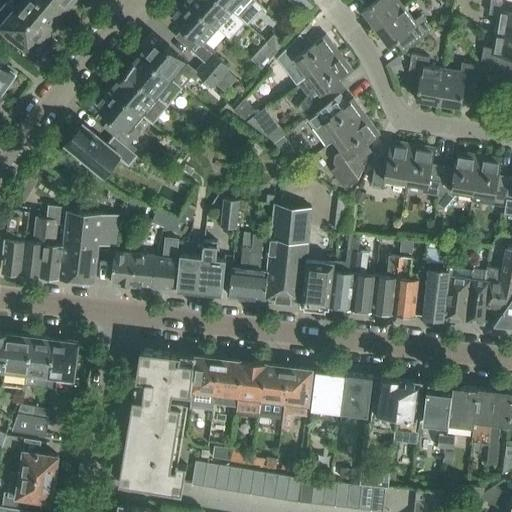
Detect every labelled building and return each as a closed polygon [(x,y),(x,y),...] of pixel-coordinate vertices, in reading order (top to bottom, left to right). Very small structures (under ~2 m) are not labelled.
[(58,15),(40,0),(19,0),(14,6),(47,34),(53,27),(52,22),(58,15)] [(75,0),(40,0),(58,15),(65,7),(70,7),(75,0)] [(218,27),(188,0),(187,0),(184,0),(178,6),(179,9),(172,16),(197,39),(190,47),(204,59),(231,84),(237,77),(229,70),(232,67),(214,51),(216,49),(206,40),(218,27)] [(188,0),(218,27),(230,37),(244,21),(221,0),(188,0)] [(254,0),(221,0),(244,21),(247,23),(262,6),(254,0)] [(377,29),(406,7),(401,0),(364,0),(368,5),(362,9),(377,29)] [(511,0),(491,0),(489,12),(498,13),(495,29),(511,31),(511,0)] [(7,1),(0,9),(0,35),(6,40),(11,34),(29,49),(35,42),(41,42),(47,34),(14,6),(7,1)] [(415,19),(406,7),(377,29),(389,46),(395,41),(402,51),(432,29),(422,14),(415,19)] [(511,31),(495,29),(492,46),(483,45),(481,59),(484,63),(511,68),(511,31)] [(268,40),(278,49),(285,42),(274,32),(268,40)] [(307,75),(339,51),(326,33),(309,46),(300,33),(281,53),(291,66),(298,64),(307,75)] [(142,51),(142,52),(181,87),(191,76),(195,79),(200,74),(195,70),(184,60),(185,59),(157,35),(151,42),(147,42),(142,48),(142,51)] [(352,70),(339,51),(307,75),(315,86),(300,104),(309,116),(329,101),(330,101),(333,98),(343,91),(336,82),(352,70)] [(181,87),(142,52),(135,60),(132,60),(125,68),(164,102),(173,91),(176,93),(181,87)] [(441,103),(446,67),(428,64),(430,55),(411,52),(405,89),(417,91),(416,99),(441,103)] [(231,84),(204,59),(195,70),(200,74),(214,86),(217,83),(225,90),(231,84)] [(0,89),(0,90),(2,88),(5,87),(8,83),(8,80),(14,70),(0,60),(0,89)] [(461,69),(446,67),(441,103),(461,106),(462,98),(474,100),(479,68),(477,65),(462,63),(461,69)] [(164,102),(125,68),(118,76),(118,79),(112,87),(143,113),(153,121),(158,115),(155,112),(164,102)] [(143,113),(112,87),(108,87),(103,93),(104,96),(97,104),(111,116),(103,126),(113,135),(126,145),(140,129),(134,123),(143,113)] [(257,112),(245,96),(234,109),(247,120),(257,112)] [(335,139),(366,116),(353,97),(340,107),(333,98),(330,101),(329,101),(309,116),(306,117),(313,126),(327,145),(335,139)] [(206,109),(194,123),(203,131),(215,117),(206,109)] [(380,134),(366,116),(335,139),(341,148),(335,153),(334,161),(337,165),(332,168),(346,185),(358,177),(364,165),(361,161),(370,155),(363,146),(380,134)] [(126,145),(113,135),(106,144),(95,135),(96,134),(92,131),(92,132),(81,123),(79,126),(76,126),(68,135),(68,138),(66,141),(102,172),(117,155),(127,164),(135,154),(126,145)] [(284,136),(272,144),(285,154),(293,148),(284,136)] [(406,182),(412,143),(390,140),(387,160),(375,158),(371,183),(383,185),(385,179),(406,182)] [(439,194),(443,169),(431,167),(435,147),(412,143),(406,182),(421,185),(420,188),(423,191),(439,194)] [(472,193),(479,154),(457,151),(454,171),(443,169),(439,194),(437,207),(444,208),(458,191),(472,193)] [(472,193),(471,199),(505,204),(509,179),(498,178),(501,157),(479,154),(472,193)] [(29,173),(20,190),(28,195),(38,178),(29,173)] [(511,179),(509,179),(505,204),(503,211),(511,212),(511,179)] [(129,197),(125,210),(137,214),(142,202),(129,197)] [(224,197),(221,224),(237,226),(240,198),(224,197)] [(306,256),(307,256),(311,226),(312,206),(275,201),(268,269),(268,268),(265,298),(301,302),(306,256)] [(59,276),(63,242),(55,242),(57,222),(66,223),(68,207),(68,206),(47,203),(46,217),(40,274),(59,276)] [(194,210),(187,206),(186,206),(180,217),(182,217),(189,220),(194,210)] [(63,242),(59,276),(95,280),(102,211),(68,207),(66,223),(63,242)] [(25,238),(26,238),(27,232),(18,231),(22,210),(12,208),(6,237),(1,270),(22,272),(25,238)] [(164,225),(169,212),(157,208),(152,220),(164,225)] [(180,217),(169,212),(164,225),(177,230),(182,217),(180,217)] [(25,238),(22,272),(40,274),(46,217),(38,216),(35,239),(26,238),(25,238)] [(357,249),(358,249),(359,243),(358,243),(359,231),(353,230),(350,229),(347,259),(336,258),(336,259),(335,259),(330,305),(351,307),(357,249)] [(476,253),(478,243),(479,232),(459,229),(453,240),(451,240),(450,250),(476,253)] [(253,232),(254,232),(254,231),(245,230),(241,266),(232,265),(229,294),(246,296),(253,232)] [(265,298),(268,268),(261,268),(264,233),(254,232),(253,232),(246,296),(265,298)] [(381,232),(380,241),(399,243),(400,235),(381,232)] [(402,234),(400,250),(413,251),(414,235),(402,234)] [(218,239),(205,237),(202,255),(203,255),(199,291),(221,294),(225,258),(217,257),(218,239)] [(444,318),(449,265),(450,250),(451,240),(434,237),(431,259),(430,259),(423,316),(444,318)] [(484,277),(482,292),(488,292),(486,305),(506,307),(511,297),(511,246),(506,246),(502,267),(488,266),(486,277),(484,277)] [(132,284),(135,251),(114,249),(111,282),(132,284)] [(372,310),(376,272),(366,271),(368,251),(358,249),(357,249),(351,307),(372,310)] [(152,286),(155,253),(135,251),(132,284),(152,286)] [(393,312),(399,253),(390,252),(387,273),(376,272),(372,310),(393,312)] [(173,288),(176,256),(155,253),(152,286),(173,288)] [(203,255),(202,255),(181,253),(177,289),(199,291),(203,255)] [(413,255),(399,253),(393,312),(415,314),(419,277),(410,276),(413,255)] [(330,305),(335,259),(307,256),(306,256),(301,302),(330,305)] [(470,275),(472,276),(473,268),(449,265),(444,318),(465,320),(470,275)] [(482,292),(484,277),(472,276),(470,275),(465,320),(484,322),(486,305),(488,292),(482,292)] [(511,297),(506,307),(494,323),(511,324),(511,297)] [(0,369),(4,370),(9,332),(0,331),(0,369)] [(26,382),(31,335),(9,332),(4,370),(3,383),(4,383),(25,385),(26,382)] [(48,385),(54,337),(31,335),(26,382),(48,385)] [(74,363),(77,340),(54,337),(48,385),(71,388),(73,374),(75,373),(76,365),(74,363)] [(191,394),(195,363),(180,361),(181,353),(141,348),(136,379),(145,380),(144,387),(136,386),(134,398),(133,398),(119,481),(119,482),(174,491),(174,489),(175,479),(184,480),(187,464),(178,463),(179,460),(172,459),(181,405),(170,404),(173,392),(191,394)] [(213,409),(219,357),(196,354),(195,363),(191,394),(189,406),(213,409)] [(238,398),(242,360),(219,357),(213,409),(211,425),(209,440),(217,441),(216,455),(224,456),(223,442),(218,441),(223,401),(224,401),(225,396),(238,398)] [(259,414),(267,363),(266,363),(267,362),(242,359),(242,360),(238,398),(236,414),(244,415),(259,416),(259,414)] [(283,417),(289,365),(267,363),(259,414),(283,417)] [(310,388),(312,368),(289,365),(283,417),(282,425),(292,427),(294,413),(307,415),(310,388)] [(340,410),(345,372),(317,368),(312,407),(340,410)] [(369,414),(373,375),(345,372),(340,410),(369,414)] [(395,427),(401,378),(381,376),(378,404),(374,403),(371,424),(395,427)] [(395,427),(394,439),(417,442),(419,430),(416,430),(422,381),(401,378),(395,427)] [(449,422),(453,385),(428,382),(424,419),(449,422)] [(473,425),(478,388),(453,385),(449,422),(473,425)] [(490,441),(496,390),(478,388),(473,425),(474,425),(472,439),(490,441)] [(509,423),(511,395),(511,391),(496,390),(490,441),(488,461),(497,462),(501,422),(509,423)] [(511,467),(511,395),(509,423),(511,423),(511,439),(507,439),(503,471),(509,469),(511,467)] [(22,402),(17,414),(32,416),(34,406),(39,405),(22,402)] [(34,406),(32,416),(47,419),(47,416),(49,417),(51,407),(39,405),(34,406)] [(47,435),(49,417),(47,416),(47,419),(32,416),(17,414),(12,429),(47,435)] [(445,448),(447,434),(440,433),(438,447),(445,448)] [(39,452),(41,440),(6,434),(3,444),(2,446),(22,449),(19,473),(54,478),(54,477),(57,474),(58,468),(56,465),(57,454),(39,452)] [(455,435),(447,434),(445,448),(453,449),(455,435)] [(233,448),(231,457),(254,461),(255,452),(233,448)] [(267,456),(266,464),(276,466),(277,458),(267,456)] [(204,485),(208,461),(196,460),(192,483),(204,485)] [(300,470),(300,462),(289,460),(288,468),(300,470)] [(215,487),(219,464),(208,461),(204,485),(215,487)] [(227,489),(231,465),(219,464),(215,487),(227,489)] [(239,491),(243,467),(231,465),(227,489),(239,491)] [(251,493),(255,469),(243,467),(239,491),(251,493)] [(263,495),(267,471),(255,469),(251,493),(263,495)] [(388,487),(390,472),(361,469),(359,484),(362,484),(374,485),(386,487),(388,487)] [(275,497),(279,473),(267,471),(263,495),(275,497)] [(4,492),(2,505),(4,505),(25,509),(27,497),(51,501),(52,491),(55,490),(56,482),(54,480),(54,478),(19,473),(11,472),(8,493),(4,492)] [(286,499),(290,475),(279,473),(275,497),(286,499)] [(302,477),(290,475),(286,499),(298,501),(302,477)] [(311,503),(314,479),(302,477),(300,501),(311,503)] [(323,504),(326,480),(314,479),(311,503),(323,504)] [(335,505),(338,481),(326,480),(323,504),(335,505)] [(347,507),(350,483),(338,481),(335,505),(347,507)] [(359,508),(362,484),(359,484),(350,483),(347,507),(359,508)] [(371,509),(374,485),(362,484),(359,508),(371,509)] [(467,484),(467,492),(466,494),(478,495),(480,485),(467,484)] [(383,511),(386,487),(374,485),(371,509),(383,511)] [(511,494),(493,485),(484,492),(511,507),(511,494)] [(443,503),(444,491),(416,488),(415,500),(443,503)] [(511,511),(511,507),(484,492),(479,495),(507,511),(511,511)] [(442,511),(443,503),(415,500),(413,511),(442,511)]
